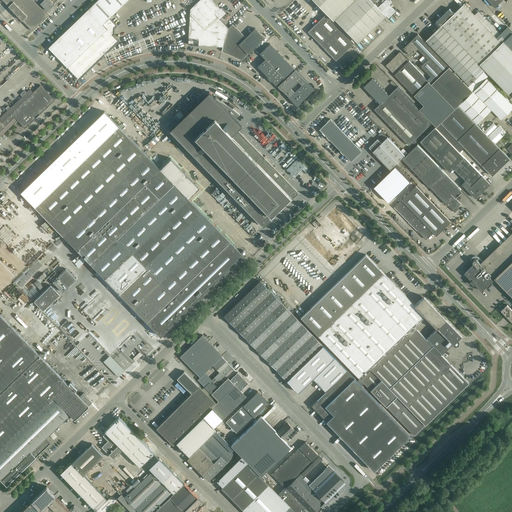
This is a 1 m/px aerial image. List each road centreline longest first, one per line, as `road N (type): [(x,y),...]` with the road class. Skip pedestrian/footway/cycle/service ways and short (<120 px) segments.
road 1 (tertiary): [(292,131),(235,79),(196,63),(171,60),(120,73),(77,103)]
road 2 (unclassified): [(358,485),(202,315)]
road 3 (unclassified): [(202,315),(340,181)]
road 4 (unclassified): [(227,511),(116,399)]
road 5 (secondary): [(380,511),(479,416)]
road 6 (residential): [(336,91),(430,0)]
road 7 (unclassified): [(336,91),(248,0)]
road 8 (tertiary): [(424,268),(340,181)]
road 9 (unclassified): [(424,268),(511,184)]
road 10 (unclassified): [(116,399),(202,315)]
